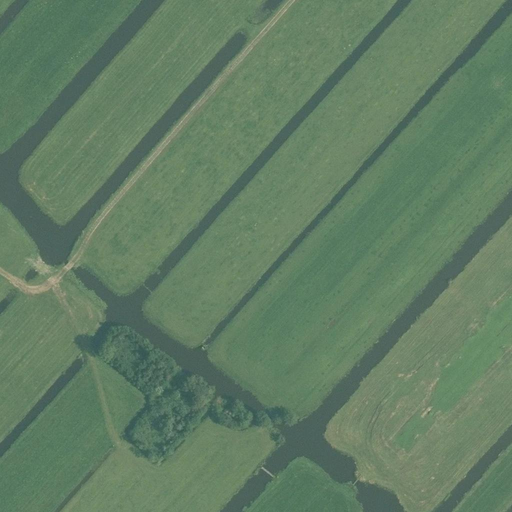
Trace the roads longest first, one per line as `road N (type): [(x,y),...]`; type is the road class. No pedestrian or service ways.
road 1 (track): [(54,280),(291,0)]
road 2 (track): [(54,280),(92,355),(116,439),(144,469),(162,475)]
